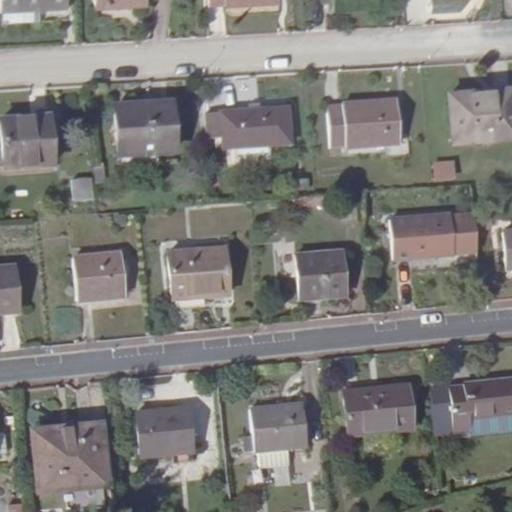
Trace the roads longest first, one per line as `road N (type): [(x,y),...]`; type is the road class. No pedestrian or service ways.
road 1 (residential): [(0,371),(511,319)]
road 2 (residential): [(511,41),(0,71)]
